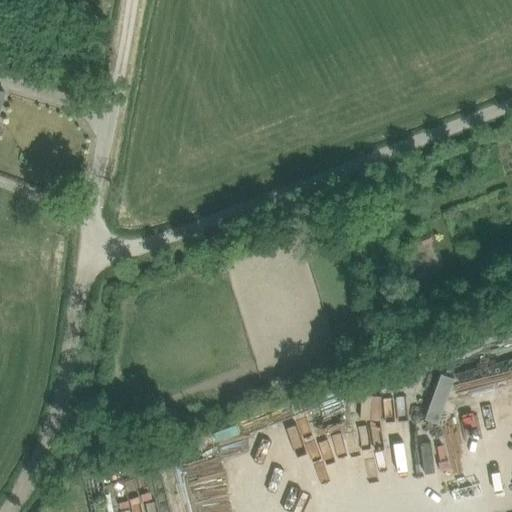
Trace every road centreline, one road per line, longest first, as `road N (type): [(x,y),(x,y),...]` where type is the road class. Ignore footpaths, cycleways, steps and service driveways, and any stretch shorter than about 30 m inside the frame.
road 1 (unclassified): [(511,110),(86,264),(118,79)]
road 2 (track): [(9,511),(53,429),(86,264)]
